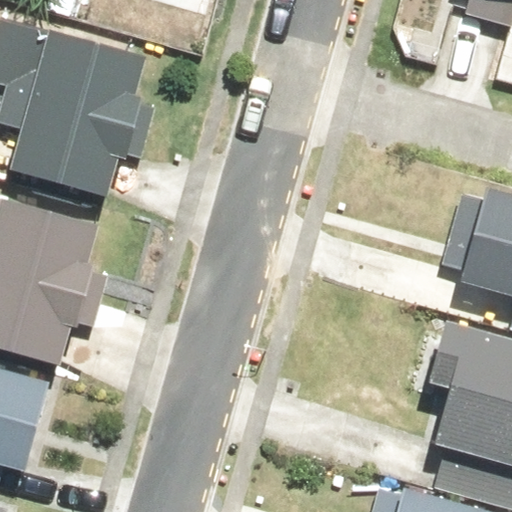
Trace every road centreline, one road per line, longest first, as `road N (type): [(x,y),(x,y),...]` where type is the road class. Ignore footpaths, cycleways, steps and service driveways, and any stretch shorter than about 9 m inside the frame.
road 1 (residential): [(292,55),(153,511)]
road 2 (residential): [(292,55),(511,117)]
